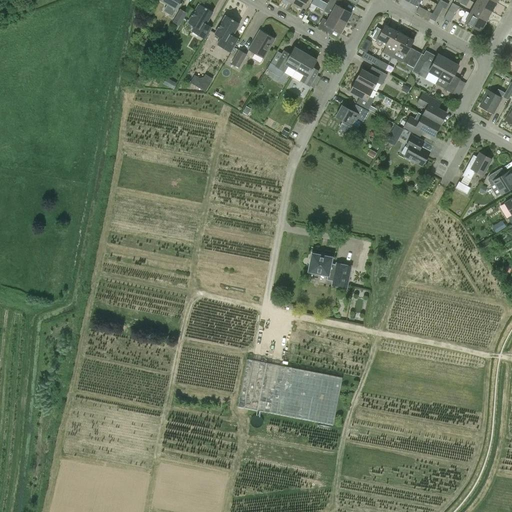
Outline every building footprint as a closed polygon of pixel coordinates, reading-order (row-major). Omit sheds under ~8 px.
[(161,0),(167,4),(163,10),(172,16),(176,9),(178,10),(183,0),(161,0)] [(293,0),(292,3),(302,9),(306,0),(293,0)] [(328,0),(327,4),(334,8),(331,14),(346,22),(351,13),(342,8),(346,2),(342,0),(328,0)] [(476,0),(475,3),(491,11),(496,2),(492,0),(476,0)] [(199,3),(188,23),(194,26),(192,31),(205,39),(212,27),(206,24),(213,12),(199,3)] [(444,18),(450,22),(459,6),(452,3),(444,18)] [(470,12),(486,21),(491,11),(475,3),(470,12)] [(443,7),(437,4),(429,18),(435,21),(443,7)] [(175,32),(187,12),(180,8),(172,22),(177,24),(173,31),(175,32)] [(465,23),(480,31),(486,21),(470,12),(465,23)] [(328,33),(331,28),(341,33),(346,22),(331,14),(327,20),(323,18),(318,28),(328,33)] [(221,38),(217,44),(230,52),(238,38),(233,35),(240,23),(239,23),(240,21),(234,18),(233,19),(226,15),(215,34),(221,38)] [(377,27),(374,33),(369,30),(367,34),(372,37),(372,38),(387,46),(395,30),(385,25),(382,30),(377,27)] [(263,58),(275,39),(260,30),(249,49),(263,58)] [(396,51),(405,35),(395,30),(387,46),(396,51)] [(410,47),(414,40),(405,35),(396,51),(405,56),(402,61),(413,67),(421,52),(410,47)] [(370,42),(365,39),(360,47),(365,50),(370,42)] [(298,46),(297,48),(294,47),(290,54),(284,51),(275,66),(285,71),(285,72),(292,76),(305,53),(304,52),(305,51),(298,46)] [(246,54),(239,50),(232,63),(239,67),(246,54)] [(376,65),(379,60),(364,52),(361,57),(376,65)] [(433,64),(420,57),(422,53),(421,52),(413,67),(414,67),(412,71),(425,78),(429,71),(439,77),(448,59),(438,54),(433,64)] [(319,71),(312,67),(317,60),(305,53),(292,76),(299,81),(300,80),(310,86),(310,85),(311,86),(317,75),(317,74),(319,71)] [(448,59),(439,77),(449,82),(445,89),(453,93),(460,79),(453,75),(459,65),(448,59)] [(379,60),(376,65),(380,68),(385,70),(388,64),(383,62),(379,60)] [(372,66),(368,73),(362,69),(356,80),(372,89),(376,82),(382,84),(387,74),(372,66)] [(202,78),(194,74),(190,82),(206,91),(213,78),(205,73),(202,78)] [(374,99),(369,96),(372,89),(356,80),(350,91),(359,96),(356,102),(368,109),(370,106),(374,99)] [(488,91),(480,106),(493,113),(502,97),(501,97),(502,95),(509,99),(511,92),(511,82),(505,92),(499,89),(496,95),(488,91)] [(422,114),(440,124),(446,113),(438,108),(440,103),(423,93),(417,103),(426,108),(422,114)] [(355,104),(352,110),(342,105),(336,116),(352,125),(357,117),(363,121),(369,111),(355,104)] [(440,124),(422,114),(419,121),(410,116),(404,126),(420,135),(423,130),(434,135),(440,124)] [(387,124),(384,132),(388,134),(392,126),(387,124)] [(402,130),(394,125),(386,140),(394,145),(402,130)] [(406,146),(409,148),(405,156),(422,166),(430,151),(421,146),(424,141),(412,135),(406,146)] [(374,158),(377,153),(371,150),(368,155),(374,158)] [(473,155),(462,175),(471,180),(476,171),(483,174),(491,159),(480,153),(477,157),(473,155)] [(511,176),(508,171),(505,173),(501,168),(490,175),(491,177),(488,179),(492,185),(495,183),(502,193),(511,187),(511,176)] [(467,194),(470,187),(459,181),(455,187),(467,194)] [(478,191),(483,194),(487,188),(482,185),(478,191)] [(502,221),(497,224),(501,230),(506,227),(502,221)] [(484,252),(494,246),(490,239),(480,245),(484,252)] [(318,254),(312,253),(308,271),(328,275),(327,279),(333,281),(332,285),(346,288),(350,266),(337,263),(336,264),(331,263),(332,257),(325,256),(326,255),(318,254)] [(506,276),(511,270),(511,265),(510,264),(502,272),(506,276)] [(238,407),(333,425),(342,377),(247,358),(238,407)]
